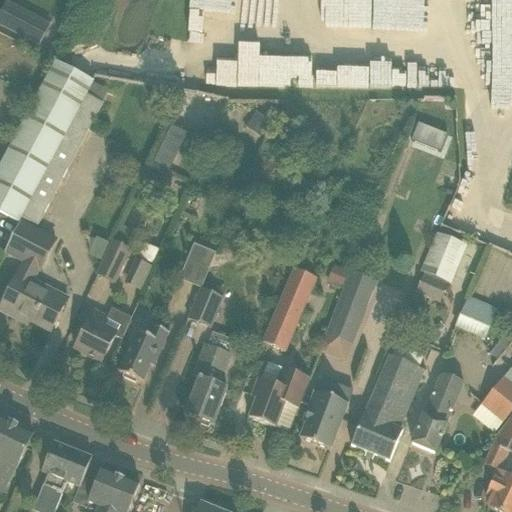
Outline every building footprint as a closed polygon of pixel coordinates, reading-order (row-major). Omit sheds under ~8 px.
[(511,75),(511,0),(488,0),(487,74),(511,75)] [(51,26),(40,20),(35,28),(3,10),(0,15),(0,25),(39,47),(51,26)] [(386,77),(370,76),(370,86),(422,87),(423,63),(387,62),(386,77)] [(0,214),(18,224),(21,219),(87,96),(93,84),(56,63),(0,168),(0,214)] [(206,68),(205,86),(292,88),(292,73),(270,72),(271,64),(243,64),(242,69),(206,68)] [(182,117),(209,128),(221,101),(194,90),(182,117)] [(103,105),(87,96),(21,219),(38,227),(89,131),(103,105)] [(169,125),(150,164),(167,172),(186,133),(169,125)] [(442,157),(449,140),(419,128),(412,145),(442,157)] [(52,331),(68,300),(32,282),(38,271),(40,272),(56,242),(20,224),(5,253),(24,263),(0,310),(0,312),(13,319),(16,313),(52,331)] [(445,283),(461,244),(437,235),(421,273),(445,283)] [(112,242),(96,277),(114,286),(130,250),(112,242)] [(179,281),(201,290),(216,255),(194,245),(179,281)] [(135,260),(125,284),(141,291),(151,266),(135,260)] [(293,270),(261,344),(286,355),(318,281),(293,270)] [(353,346),(377,283),(351,273),(327,336),(353,346)] [(224,300),(201,290),(188,321),(211,331),(224,300)] [(454,329),(484,340),(496,306),(466,296),(454,329)] [(111,347),(115,339),(122,342),(132,320),(112,310),(107,319),(93,312),(83,332),(84,333),(75,351),(102,365),(111,347)] [(149,336),(135,330),(129,343),(132,345),(119,373),(124,376),(123,378),(136,384),(137,382),(143,384),(153,361),(156,362),(169,334),(153,327),(149,336)] [(199,380),(185,416),(214,427),(228,390),(220,387),(231,357),(205,347),(193,378),(199,380)] [(364,416),(351,447),(390,464),(403,432),(392,428),(397,416),(404,419),(424,372),(389,357),(365,416),(364,416)] [(511,367),(479,408),(501,426),(511,413),(511,412),(511,367)] [(258,380),(252,398),(257,400),(249,419),(276,429),(285,405),(298,410),(310,380),(283,370),(277,387),(264,382),(258,380)] [(447,426),(456,406),(465,385),(445,376),(442,378),(425,417),(412,446),(435,455),(447,426)] [(314,393),(303,423),(306,424),(300,439),(331,451),(348,406),(314,393)] [(17,470),(33,436),(0,419),(0,498),(1,499),(16,469),(17,470)] [(511,421),(497,440),(484,466),(496,472),(491,481),(493,482),(486,496),(492,500),(488,509),(493,511),(511,511),(511,478),(511,421)] [(92,460),(54,444),(41,475),(48,478),(33,511),(55,511),(67,485),(78,490),(90,466),(92,460)] [(127,511),(140,486),(90,466),(78,490),(71,504),(86,511),(89,504),(97,507),(95,511),(127,511)]
